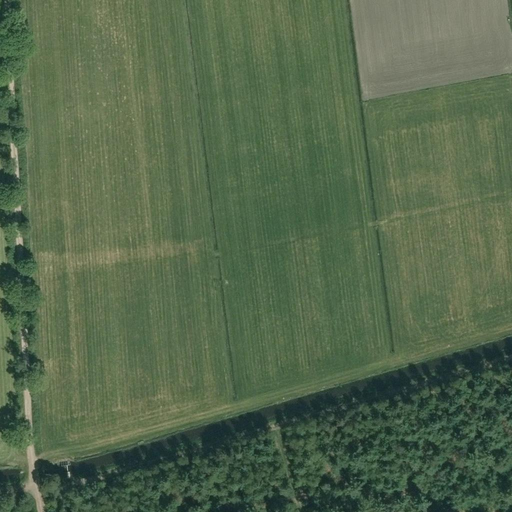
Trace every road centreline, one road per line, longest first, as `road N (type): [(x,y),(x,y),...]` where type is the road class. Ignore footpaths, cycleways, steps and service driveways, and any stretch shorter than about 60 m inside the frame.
road 1 (track): [(6,0),(30,467),(41,511)]
road 2 (track): [(511,359),(107,475),(35,488)]
